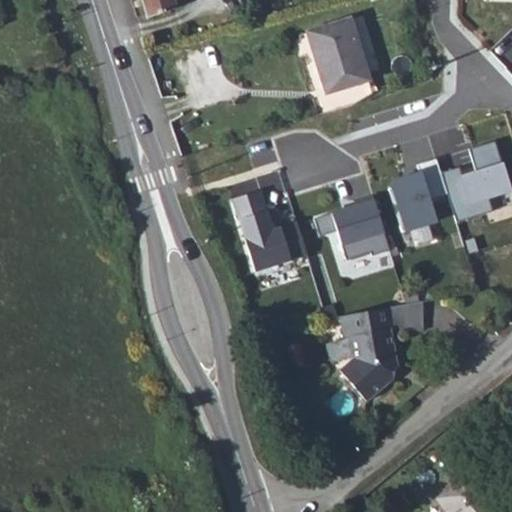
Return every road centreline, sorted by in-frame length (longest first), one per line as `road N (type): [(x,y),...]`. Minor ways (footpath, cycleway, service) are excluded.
road 1 (residential): [(275,511),(335,487),(511,343)]
road 2 (secondary): [(225,416),(217,308),(199,263),(156,207)]
road 3 (secondary): [(156,207),(166,319),(225,416)]
road 4 (secondary): [(92,0),(156,207)]
road 5 (residential): [(478,68),(440,122),(303,162)]
